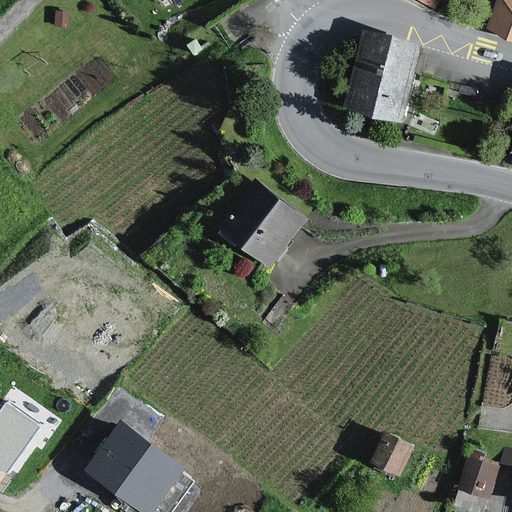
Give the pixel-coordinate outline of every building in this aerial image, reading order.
[(511,0),(498,0),(488,29),(511,36),(511,0)] [(396,118),(413,51),(360,38),(343,105),(396,118)] [(298,223),(250,187),(216,233),(264,268),(298,223)] [(6,404),(3,408),(0,405),(0,467),(7,473),(39,426),(6,404)] [(150,511),(182,468),(122,424),(88,470),(145,511),(150,511)] [(406,451),(379,439),(367,465),(394,477),(406,451)] [(479,457),(469,453),(456,489),(483,499),(493,471),(476,464),(479,457)]
